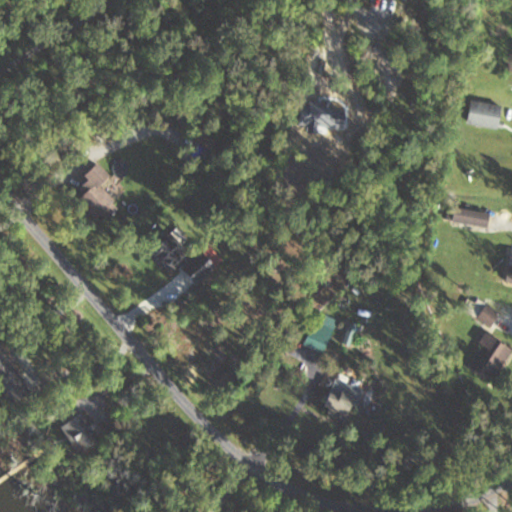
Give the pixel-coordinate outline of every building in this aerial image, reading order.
[(493,128),(498,104),(466,98),(462,122),(493,128)] [(485,213),(451,205),(448,219),(482,227),(485,213)] [(511,283),(511,233),(503,282),(511,283)] [(468,294),(459,307),(486,325),(495,313),(468,294)] [(299,341),(318,353),(336,322),(317,310),(299,341)] [(0,391),(7,401),(26,389),(0,350),(0,391)] [(318,409),(347,419),(360,385),(331,375),(318,409)] [(97,434),(77,408),(54,425),(73,451),(97,434)]
